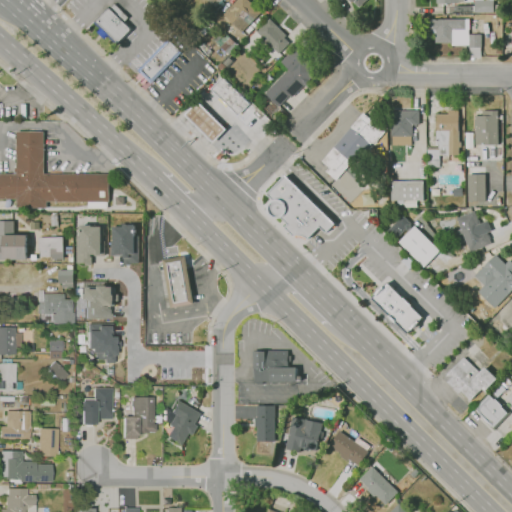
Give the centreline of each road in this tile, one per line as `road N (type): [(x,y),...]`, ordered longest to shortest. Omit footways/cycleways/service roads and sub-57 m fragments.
road 1 (primary): [(265,283),(492,511)]
road 2 (residential): [(265,283),(226,318),(219,336),(221,511)]
road 3 (residential): [(102,477),(269,476),(309,488),(332,511)]
road 4 (residential): [(511,75),(390,72),(351,50),(301,0)]
road 5 (primary): [(0,46),(150,178)]
road 6 (primary): [(511,488),(379,361)]
road 7 (primary): [(185,165),(97,81)]
